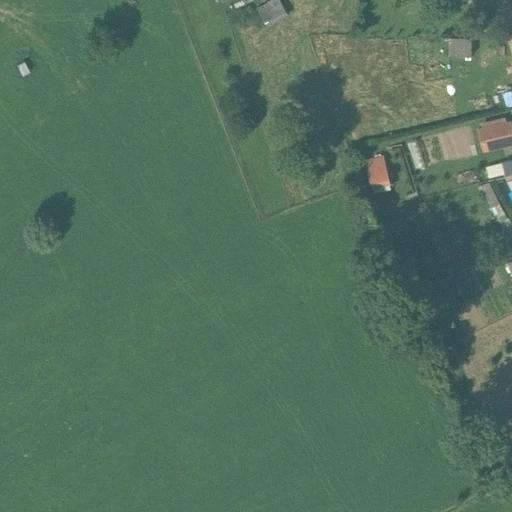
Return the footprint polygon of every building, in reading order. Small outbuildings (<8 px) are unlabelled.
[(288,16),(279,0),(273,0),(258,9),(267,27),(288,16)] [(472,39),(449,39),(448,58),(472,58),(472,39)] [(511,146),(511,123),(511,121),(478,129),(484,153),(511,146)] [(373,189),(390,184),(385,164),(367,168),(373,189)] [(424,335),(431,348),(433,347),(442,342),(447,340),(440,326),(424,335)]
